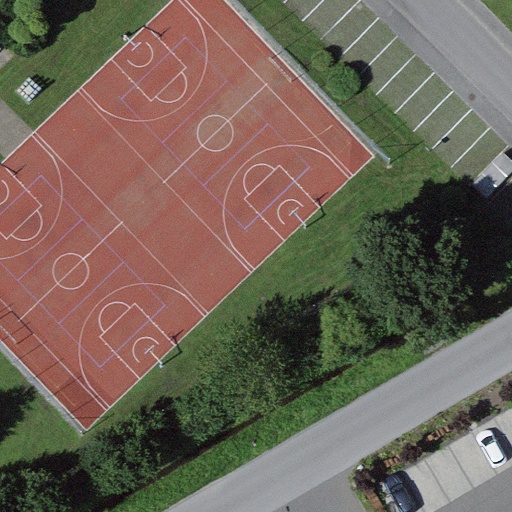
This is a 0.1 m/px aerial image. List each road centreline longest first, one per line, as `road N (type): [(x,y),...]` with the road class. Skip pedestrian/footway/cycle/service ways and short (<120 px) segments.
road 1 (residential): [(242,511),(511,345)]
road 2 (residential): [(417,0),(511,92)]
